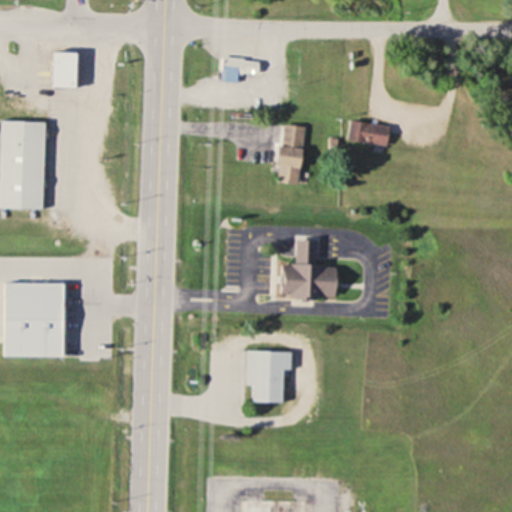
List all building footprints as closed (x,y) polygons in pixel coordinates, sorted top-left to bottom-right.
[(75,87),(75,52),(51,52),(51,87),(75,87)] [(259,58),(219,58),(219,74),(259,74),(259,58)] [(0,209),(42,210),(44,121),(0,120),(0,209)] [(346,139),(386,146),(389,126),(350,120),(346,139)] [(274,181),(298,184),(305,126),(281,123),(274,181)] [(280,296),(335,298),(335,265),(317,264),(318,236),(296,236),(295,263),(281,263),(280,296)] [(3,356),(62,356),(62,282),(3,282),(3,356)] [(282,402),(283,372),(290,372),(290,350),(246,350),(246,384),(253,384),(253,401),(282,402)] [(245,511),(306,511),(306,498),(245,498),(245,511)]
